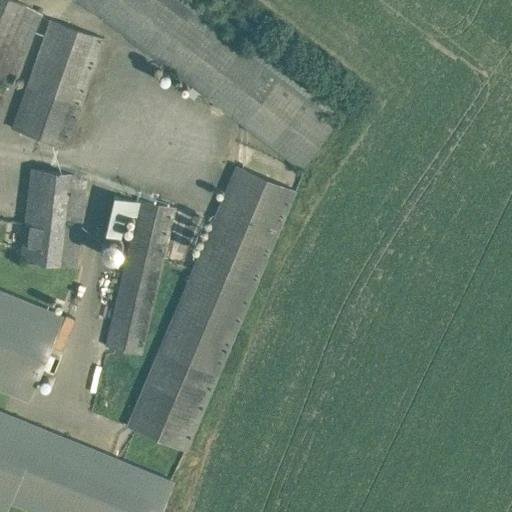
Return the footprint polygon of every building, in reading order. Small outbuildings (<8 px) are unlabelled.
[(0,0),(0,77),(12,82),(41,14),(23,2),(24,0),(22,0),(0,0)] [(180,0),(84,0),(193,83),(187,91),(194,97),(200,88),(302,166),(337,120),(240,45),(258,21),(246,11),(233,29),(230,26),(224,34),(180,0)] [(15,129),(67,146),(103,35),(51,18),(15,129)] [(127,424),(187,449),(296,189),(236,164),(127,424)] [(77,264),(88,173),(32,167),(22,257),(77,264)] [(107,343),(142,351),(177,206),(114,191),(105,228),(133,234),(107,343)] [(107,239),(103,243),(102,248),(104,253),(108,256),(113,257),(118,256),(121,252),(123,246),(121,241),(117,238),(112,237),(107,239)] [(0,386),(30,398),(64,313),(0,288),(0,386)] [(0,509),(5,511),(6,511),(11,500),(41,511),(160,511),(174,479),(0,409),(0,509)]
